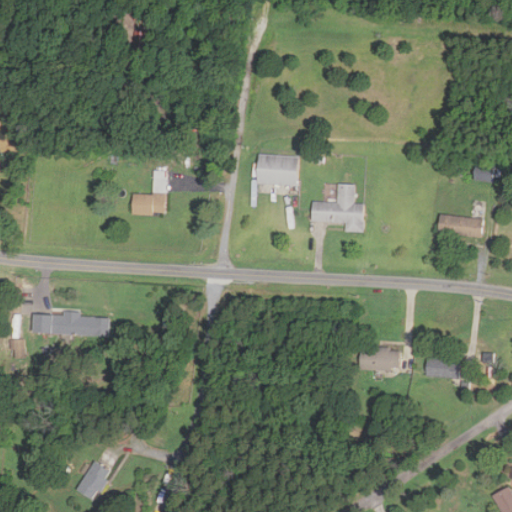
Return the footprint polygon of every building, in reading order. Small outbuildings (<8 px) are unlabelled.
[(147,31),(135,31),(134,52),(146,53),(147,31)] [(258,183),(298,185),(299,156),(259,154),(258,183)] [(495,182),(496,166),(478,164),(476,180),(495,182)] [(133,193),(133,213),(167,214),(168,170),(155,170),(154,194),(133,193)] [(339,202),(313,201),(312,220),(347,221),(346,231),(364,231),(365,203),(355,203),(356,183),(339,183),(339,202)] [(483,236),(484,217),(441,214),(439,233),(483,236)] [(98,315),(51,315),(51,334),(98,335),(98,315)] [(17,358),(26,358),(26,339),(12,339),(12,349),(16,349),(17,358)] [(401,369),(401,347),(362,347),(362,369),(401,369)] [(428,375),(459,376),(460,357),(428,356),(428,375)] [(93,501),(113,472),(96,460),(76,489),(93,501)] [(502,511),(511,511),(511,489),(511,487),(494,495),(502,511)]
